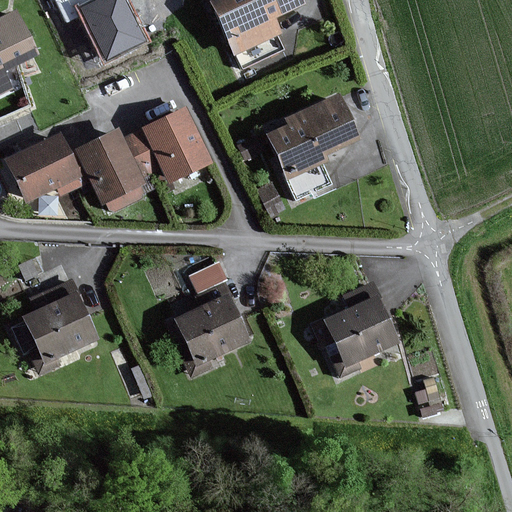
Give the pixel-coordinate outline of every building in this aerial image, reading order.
[(49,0),(58,19),(100,0),(49,0)] [(216,0),(214,1),(235,51),(281,32),(274,15),(302,3),(300,0),(216,0)] [(0,20),(0,92),(10,88),(1,70),(35,53),(15,13),(0,20)] [(290,126),(270,134),(288,176),(326,160),(323,152),(358,137),(340,96),(287,119),(290,126)] [(143,129),(161,167),(167,180),(209,160),(185,109),(143,129)] [(143,129),(123,138),(141,177),(161,167),(143,129)] [(119,130),(76,149),(102,203),(108,200),(113,210),(141,197),(137,187),(144,184),(141,177),(123,138),(119,130)] [(60,134),(8,159),(27,200),(57,185),(61,195),(88,182),(75,153),(70,155),(60,134)] [(189,269),(195,287),(227,277),(221,259),(189,269)] [(77,293),(25,318),(40,350),(31,354),(40,374),(59,365),(55,357),(97,338),(77,293)] [(228,296),(178,319),(189,344),(180,348),(193,375),(210,367),(206,359),(248,340),(228,296)] [(378,297),(326,320),(345,363),(397,340),(378,297)]
